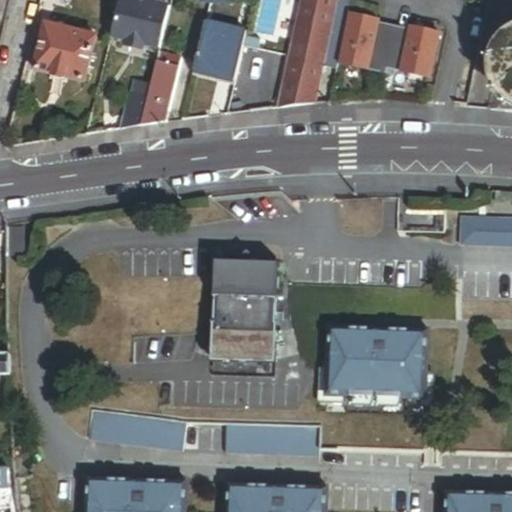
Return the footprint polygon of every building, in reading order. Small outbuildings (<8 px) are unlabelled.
[(170,8),(137,0),(121,0),(112,40),(124,43),(123,48),(145,53),(146,48),(159,52),(170,8)] [(303,0),(279,111),(311,107),(335,0),(303,0)] [(386,65),(396,23),(378,19),(379,17),(349,10),(338,59),(385,70),(386,65)] [(270,23),(250,19),(246,35),(266,40),(270,23)] [(429,75),(439,30),(410,24),(409,26),(396,23),(386,65),(429,75)] [(45,26),(33,73),(84,84),(95,38),(45,26)] [(204,26),(192,75),(234,85),(246,37),(204,26)] [(180,61),(159,56),(156,65),(177,70),(180,61)] [(177,70),(156,65),(147,102),(141,129),(164,126),(177,70)] [(141,129),(147,102),(129,98),(121,132),(141,129)] [(511,202),(511,192),(500,192),(500,202),(511,202)] [(511,245),(511,218),(467,217),(466,244),(511,245)] [(0,247),(8,246),(8,225),(0,225),(0,247)] [(27,258),(26,228),(10,229),(10,259),(27,258)] [(244,261),(218,261),(217,308),(217,356),(227,357),(239,357),(264,358),(274,358),(282,358),(284,262),(259,261),(259,258),(251,250),(244,257),(244,261)] [(433,368),(434,326),(334,322),(333,365),(332,393),(350,393),(356,393),(407,395),(413,395),(432,396),(433,368)] [(0,376),(12,376),(11,356),(0,355),(0,376)] [(332,393),(333,365),(325,365),(324,400),(350,401),(350,393),(332,393)] [(439,404),(440,369),(433,368),(432,396),(413,395),(413,403),(439,404)] [(407,403),(407,395),(356,393),(356,401),(407,403)] [(183,444),(185,416),(91,410),(90,438),(183,444)] [(327,448),(328,420),(234,417),(233,445),(327,448)] [(12,471),(0,471),(0,494),(12,495),(13,495),(12,471)] [(189,511),(190,480),(88,476),(86,511),(189,511)] [(331,511),(332,484),(231,481),(229,511),(331,511)] [(511,511),(511,490),(451,488),(450,511),(511,511)] [(0,509),(12,509),(12,495),(0,494),(0,509)]
